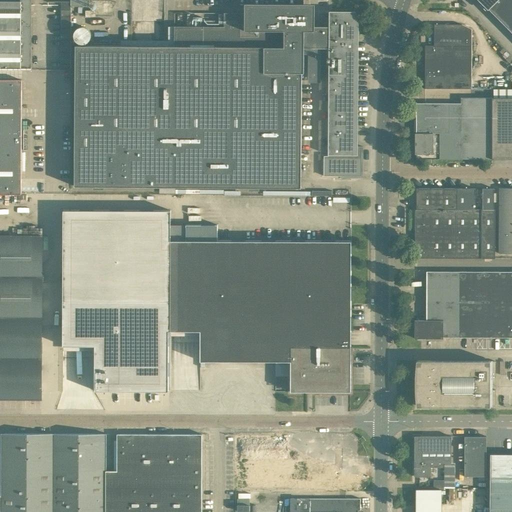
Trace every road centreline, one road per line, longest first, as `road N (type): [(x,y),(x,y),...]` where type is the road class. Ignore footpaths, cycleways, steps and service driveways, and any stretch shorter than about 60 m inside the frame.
road 1 (unclassified): [(381,421),(0,422)]
road 2 (unclassified): [(381,421),(383,175)]
road 3 (unclassified): [(383,175),(388,63),(401,3)]
road 4 (unknown): [(383,214),(212,211)]
road 5 (unclassified): [(381,421),(511,423)]
road 6 (unknown): [(511,262),(382,259)]
road 7 (unknown): [(382,348),(511,350)]
road 8 (unclassified): [(383,175),(511,175)]
